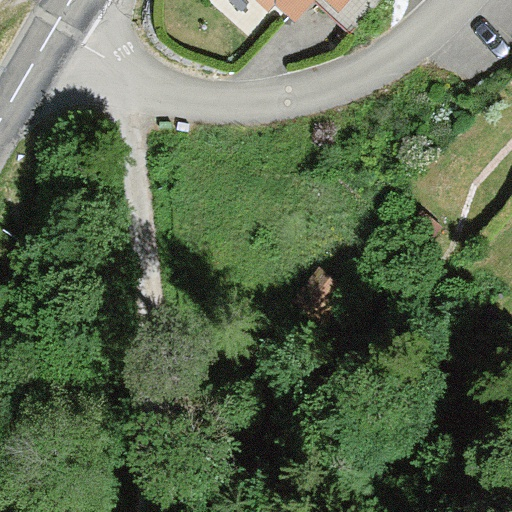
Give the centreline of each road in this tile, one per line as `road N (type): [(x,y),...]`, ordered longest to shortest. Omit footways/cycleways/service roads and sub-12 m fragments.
road 1 (track): [(109,61),(155,270),(144,511)]
road 2 (residential): [(58,18),(155,86),(191,98),(254,102),(385,61),(458,0)]
